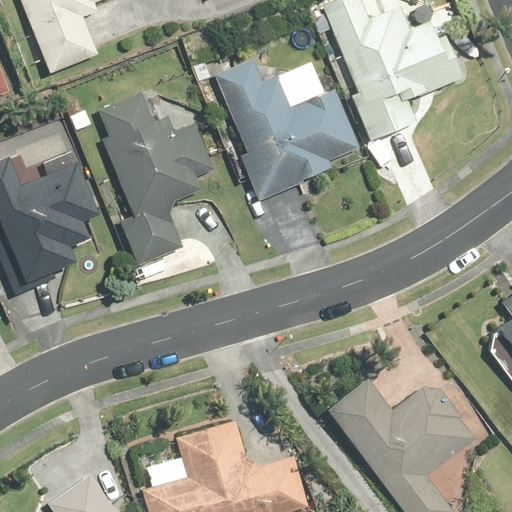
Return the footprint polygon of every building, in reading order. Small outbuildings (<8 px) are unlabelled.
[(15,0),(43,75),(92,57),(78,19),(93,13),(90,5),(103,0),(15,0)] [(357,0),(330,0),(305,10),(315,34),(327,29),(352,92),(344,95),(363,141),(412,122),(403,99),(458,78),(440,34),(431,38),(424,21),(405,28),(396,4),(364,17),(357,0)] [(249,59),(210,74),(241,152),(233,155),(251,199),(327,169),(324,161),(354,150),(329,88),(282,106),(270,76),(257,81),(249,59)] [(136,93),(93,109),(103,136),(96,139),(127,220),(116,224),(131,265),(177,247),(163,213),(167,202),(195,191),(188,176),(208,168),(189,122),(167,130),(161,115),(147,120),(136,93)] [(3,157),(0,158),(0,244),(15,283),(67,263),(60,247),(80,239),(74,223),(92,216),(71,163),(14,185),(3,157)] [(505,313),(486,327),(511,359),(511,288),(496,301),(505,313)] [(362,376),(318,411),(397,511),(447,511),(449,510),(422,475),(471,437),(456,418),(458,416),(434,386),(417,384),(387,408),(362,376)] [(181,475),(136,489),(142,511),(286,511),(305,507),(289,456),(255,465),(248,462),(242,458),(230,420),(170,438),(181,475)] [(47,511),(110,511),(84,474),(41,503),(47,511)]
